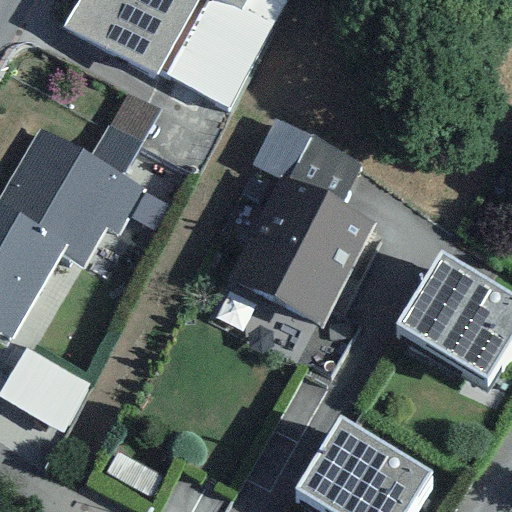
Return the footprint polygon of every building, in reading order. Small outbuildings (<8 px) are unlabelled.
[(83,0),(67,31),(225,111),(289,0),(83,0)] [(159,115),(127,98),(110,128),(141,146),(159,115)] [(288,186),(312,143),(275,124),(252,170),(280,184),(281,182),(288,186)] [(123,177),(141,146),(110,128),(92,159),(123,177)] [(92,159),(41,132),(0,203),(0,341),(10,348),(62,259),(83,271),(105,234),(119,242),(148,193),(123,177),(92,159)] [(288,186),(341,213),(362,171),(314,140),(312,143),(288,186)] [(288,186),(281,182),(280,184),(228,286),(323,335),(376,230),(341,213),(288,186)] [(511,347),(511,311),(441,266),(397,338),(485,395),(511,347)] [(71,454),(98,403),(31,368),(4,419),(71,454)] [(413,511),(430,485),(339,431),(296,504),(309,511),(413,511)]
